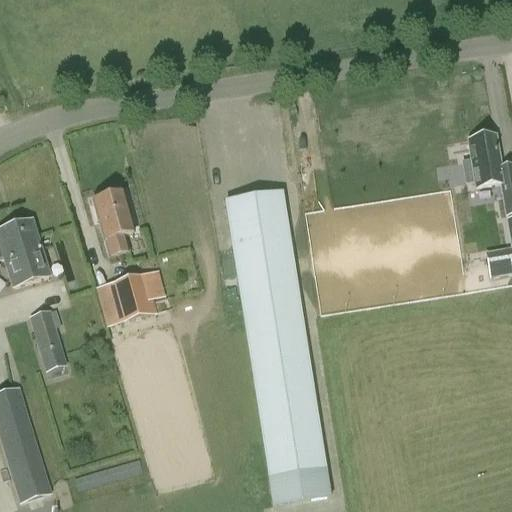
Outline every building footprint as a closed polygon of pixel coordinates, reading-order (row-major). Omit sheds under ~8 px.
[(467,144),(471,165),(462,166),(466,187),(474,185),(475,192),(503,188),(495,139),(467,144)] [(511,190),(501,192),(506,220),(511,218),(511,190)] [(329,501),(325,473),(285,221),(286,221),(282,196),(224,205),(272,510),(329,501)] [(124,240),(133,237),(122,197),(91,206),(102,245),(104,245),(108,260),(128,255),(124,240)] [(13,292),(48,281),(30,224),(0,233),(0,261),(4,260),(13,292)] [(511,253),(510,253),(511,255),(487,259),(491,283),(511,279),(511,253)] [(119,328),(156,318),(145,277),(107,288),(119,328)] [(39,356),(61,350),(50,315),(29,322),(39,356)] [(0,398),(0,442),(3,453),(35,443),(20,393),(0,398)]
